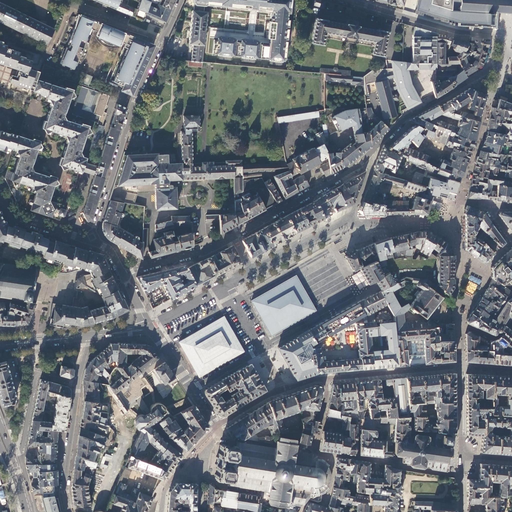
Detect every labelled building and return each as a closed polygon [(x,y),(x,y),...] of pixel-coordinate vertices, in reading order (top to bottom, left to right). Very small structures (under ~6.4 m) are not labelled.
[(119,2),(120,3),(121,0),(93,0),(103,4),(104,2),(108,4),(107,6),(114,9),(116,9),(117,7),(119,2)] [(142,20),(145,14),(149,3),(150,0),(125,0),(128,1),(126,5),(134,9),(131,16),(142,20)] [(175,1),(175,0),(163,0),(161,5),(171,9),(175,1)] [(187,0),(183,9),(192,10),(203,11),(204,6),(205,6),(207,5),(213,6),(214,4),(227,5),(227,6),(231,7),(231,6),(250,8),(250,9),(257,10),(258,9),(273,10),(270,39),(270,44),(269,44),(269,46),(259,45),(260,43),(257,42),(257,41),(253,41),(253,42),(248,41),(248,40),(245,40),(245,41),(241,41),(241,43),(236,42),(236,40),(233,40),(233,39),(229,38),(229,40),(225,39),(225,38),(221,38),(221,39),(218,38),(218,40),(214,40),(212,54),(219,55),(219,53),(232,54),(232,56),(242,57),(242,55),(256,56),(256,58),(270,60),(270,58),(283,59),(283,61),(284,61),(284,59),(285,59),(287,42),(285,42),(287,27),(289,27),(289,20),(288,20),(288,14),(290,14),(291,10),(289,10),(289,0),(290,0),(292,0),(291,0),(187,0)] [(313,0),(313,5),(325,9),(327,2),(321,0),(313,0)] [(406,0),(405,7),(415,9),(417,0),(406,0)] [(458,22),(458,10),(459,0),(417,0),(416,9),(458,22)] [(511,0),(459,0),(458,10),(492,12),(491,22),(496,23),(497,12),(506,13),(506,15),(507,15),(507,13),(511,13),(511,0)] [(0,21),(47,44),(54,29),(43,24),(0,2),(0,21)] [(126,5),(120,3),(119,2),(117,7),(116,9),(131,16),(134,9),(126,5)] [(149,3),(145,14),(151,16),(165,22),(168,16),(171,9),(161,5),(158,4),(157,6),(158,6),(157,9),(153,7),(153,5),(149,3)] [(193,44),(204,45),(207,12),(203,11),(192,10),(189,44),(193,44)] [(74,65),(75,65),(77,62),(85,41),(87,37),(86,37),(87,33),(88,34),(90,30),(93,32),(94,30),(97,23),(98,21),(91,18),(90,19),(87,18),(88,17),(80,14),(79,18),(72,16),(56,53),(61,55),(58,60),(62,61),(61,63),(67,65),(68,63),(74,65)] [(383,55),(387,32),(377,30),(358,27),(358,26),(346,24),(346,25),(327,21),(316,18),(311,43),(323,46),(324,44),(323,44),(324,37),(343,41),(355,44),(355,43),(374,47),(373,53),(372,53),(372,54),(383,56),(384,55),(383,55)] [(119,44),(121,44),(122,42),(125,35),(124,33),(115,29),(113,29),(112,28),(111,28),(108,27),(107,28),(104,27),(105,24),(101,23),(101,24),(98,31),(96,34),(98,35),(98,36),(99,37),(103,38),(102,40),(102,41),(105,43),(106,41),(109,43),(108,44),(112,45),(113,45),(114,43),(117,44),(119,45),(119,44)] [(444,63),(435,64),(436,37),(436,35),(437,33),(424,29),(415,27),(412,34),(411,63),(406,62),(406,69),(435,69),(435,76),(429,78),(431,81),(436,80),(450,77),(452,76),(451,73),(456,73),(456,72),(458,72),(462,69),(459,63),(447,63),(444,63)] [(135,84),(137,85),(154,47),(146,44),(145,44),(145,45),(141,43),(142,42),(141,40),(140,40),(139,41),(138,38),(130,35),(128,36),(125,44),(124,47),(127,48),(122,60),(122,61),(119,68),(113,81),(110,79),(109,82),(106,80),(105,82),(117,87),(118,85),(119,85),(119,84),(122,85),(121,87),(124,88),(125,87),(130,91),(135,84)] [(465,50),(467,45),(467,42),(461,40),(448,36),(444,35),(440,35),(436,35),(436,37),(435,64),(444,63),(444,45),(446,45),(446,44),(449,44),(449,45),(453,46),(453,48),(454,51),(459,52),(458,54),(455,56),(447,56),(447,63),(459,63),(458,61),(463,57),(464,56),(468,53),(468,52),(465,51),(465,50)] [(474,47),(487,49),(487,44),(488,39),(470,37),(469,40),(473,41),(472,44),(469,43),(469,46),(467,45),(465,50),(468,51),(468,50),(471,52),(474,47)] [(146,44),(154,47),(155,45),(138,38),(139,41),(140,40),(141,40),(142,42),(141,43),(145,45),(145,44),(146,44)] [(39,63),(41,55),(14,46),(12,52),(10,51),(10,50),(9,48),(8,49),(7,50),(5,49),(7,45),(0,42),(1,41),(0,40),(0,61),(1,62),(0,63),(3,65),(4,63),(5,64),(6,61),(9,61),(8,65),(9,65),(8,67),(11,68),(12,66),(19,68),(17,76),(14,75),(12,83),(23,87),(22,88),(26,89),(26,88),(30,89),(35,72),(39,73),(42,64),(39,63)] [(85,41),(77,62),(79,63),(82,59),(84,56),(87,49),(88,42),(85,41)] [(202,62),(204,45),(193,44),(191,61),(202,62)] [(470,54),(483,60),(485,55),(487,49),(474,47),(471,52),(470,54)] [(462,69),(464,72),(466,75),(472,71),(481,66),(482,63),(483,60),(470,54),(468,54),(468,53),(464,56),(473,61),(468,64),(466,63),(464,64),(463,60),(464,59),(463,57),(458,61),(459,63),(462,69)] [(390,71),(393,78),(388,79),(391,91),(397,89),(407,113),(419,107),(410,89),(406,69),(390,71)] [(450,77),(455,86),(460,82),(463,79),(466,77),(465,76),(463,72),(464,72),(462,69),(458,72),(455,75),(452,76),(450,77)] [(397,120),(401,116),(400,114),(397,115),(395,107),(394,101),(398,100),(397,94),(392,95),(391,91),(388,79),(386,80),(385,73),(381,74),(380,72),(378,70),(376,71),(374,73),(375,76),(374,76),(384,118),(385,119),(394,116),(397,120)] [(68,168),(82,172),(82,171),(85,163),(89,150),(94,151),(95,151),(99,139),(100,139),(105,126),(98,124),(98,123),(103,125),(103,124),(99,122),(101,116),(94,114),(101,93),(80,86),(70,83),(41,73),(41,74),(35,85),(33,91),(47,96),(46,98),(48,99),(52,106),(46,121),(45,121),(42,128),(44,129),(47,133),(50,131),(66,136),(68,142),(63,158),(66,159),(65,162),(68,168)] [(363,77),(350,76),(325,73),(324,80),(351,83),(351,84),(364,86),(363,77)] [(436,80),(431,81),(430,82),(435,97),(445,91),(455,86),(450,77),(437,85),(436,80)] [(118,85),(117,87),(121,88),(121,90),(132,95),(137,85),(135,84),(130,91),(125,87),(124,88),(121,87),(122,85),(119,84),(119,85),(118,85)] [(480,116),(473,114),(453,110),(451,108),(452,108),(454,109),(467,100),(469,98),(471,97),(473,90),(469,88),(455,97),(439,107),(442,113),(445,111),(447,111),(447,112),(453,113),(479,121),(480,119),(480,116)] [(483,105),(486,95),(473,90),(471,97),(469,103),(467,108),(474,110),(473,114),(480,116),(483,105)] [(511,110),(511,104),(506,102),(498,99),(497,103),(495,108),(511,110)] [(110,127),(120,130),(123,121),(127,108),(117,103),(115,108),(114,109),(115,110),(113,115),(114,115),(110,127)] [(442,113),(439,107),(438,105),(427,111),(416,117),(425,122),(434,125),(441,128),(443,123),(433,118),(430,119),(440,114),(451,118),(453,113),(447,112),(447,111),(445,111),(442,113)] [(511,114),(511,113),(511,110),(495,108),(492,107),(491,110),(491,113),(507,116),(507,113),(511,114)] [(367,122),(367,118),(366,108),(344,111),(344,108),(324,109),(324,110),(325,122),(326,125),(328,136),(349,125),(352,125),(354,134),(361,133),(359,123),(367,122)] [(369,144),(371,146),(380,137),(389,128),(388,128),(373,113),(371,108),(366,108),(367,118),(374,118),(374,121),(377,124),(371,130),(370,128),(370,126),(368,126),(368,132),(369,144)] [(277,117),(278,123),(320,117),(319,111),(277,117)] [(477,126),(479,121),(453,113),(451,118),(458,120),(457,126),(459,126),(476,131),(477,126)] [(507,116),(491,113),(490,116),(489,119),(508,123),(509,123),(510,120),(511,120),(511,117),(507,116)] [(109,200),(110,200),(124,203),(134,204),(138,190),(155,189),(155,208),(175,208),(175,187),(172,187),(172,184),(168,184),(168,183),(169,183),(169,179),(234,178),(234,166),(241,166),(241,160),(225,161),(225,162),(198,163),(192,163),(191,131),(190,131),(190,129),(196,129),(196,126),(199,126),(199,115),(183,116),(184,127),(184,131),(181,131),(182,161),(183,161),(183,163),(181,163),(175,163),(175,154),(157,154),(157,153),(151,153),(123,154),(109,200)] [(441,128),(434,125),(425,122),(416,117),(413,119),(409,121),(416,125),(422,128),(426,130),(424,135),(445,144),(448,136),(449,134),(450,131),(441,128)] [(508,123),(489,119),(488,125),(487,129),(498,131),(499,128),(507,130),(508,123)] [(475,135),(476,131),(459,126),(458,128),(443,123),(441,128),(450,131),(450,130),(474,139),(475,135)] [(334,171),(341,168),(339,153),(335,153),(335,155),(332,157),(332,153),(328,153),(328,152),(328,153),(326,149),(328,148),(327,142),(325,139),(328,138),(328,136),(326,125),(323,125),(324,134),(323,135),(322,132),(320,133),(320,132),(316,134),(316,135),(315,136),(320,145),(313,149),(313,148),(292,159),(293,161),(287,165),(289,171),(292,176),(299,172),(300,173),(320,162),(325,159),(327,163),(325,164),(322,165),(323,165),(321,166),(321,168),(320,169),(323,174),(324,174),(326,176),(334,171)] [(396,141),(389,147),(397,151),(399,148),(400,147),(402,146),(404,146),(405,146),(406,145),(406,144),(408,142),(408,141),(410,138),(411,140),(410,140),(416,146),(422,137),(418,132),(422,128),(416,125),(413,127),(410,128),(408,130),(396,141)] [(104,145),(97,167),(103,169),(104,168),(107,169),(108,169),(110,162),(119,134),(120,130),(110,127),(105,143),(107,144),(107,145),(104,145)] [(13,151),(18,136),(11,133),(11,134),(0,130),(0,148),(5,150),(6,148),(13,151)] [(474,140),(474,139),(450,130),(450,131),(449,134),(453,135),(453,134),(457,135),(456,138),(448,136),(445,144),(450,146),(452,141),(471,147),(474,141),(474,140)] [(506,135),(487,131),(486,136),(484,141),(500,144),(500,145),(502,140),(503,140),(504,141),(506,141),(509,142),(510,138),(505,137),(506,135)] [(371,146),(369,144),(368,132),(361,133),(354,134),(355,143),(352,145),(354,149),(355,148),(360,154),(362,153),(371,146)] [(23,137),(18,136),(13,151),(4,178),(6,181),(7,183),(10,190),(18,206),(32,210),(45,215),(59,219),(60,216),(64,216),(65,215),(66,212),(63,207),(64,205),(57,203),(49,200),(53,186),(55,182),(53,181),(54,179),(36,173),(34,172),(33,169),(32,167),(35,158),(38,150),(42,148),(40,143),(40,141),(36,139),(33,138),(31,140),(23,137)] [(470,150),(471,147),(452,141),(450,146),(453,148),(469,153),(470,150)] [(499,151),(500,144),(484,141),(482,145),(480,150),(500,154),(501,151),(499,151)] [(354,149),(352,145),(350,144),(341,151),(340,149),(338,150),(339,153),(341,168),(346,165),(348,164),(360,154),(355,148),(354,149)] [(442,156),(449,158),(451,153),(445,150),(429,144),(427,150),(442,156)] [(375,165),(374,171),(381,173),(384,166),(390,168),(389,171),(393,172),(396,166),(398,167),(401,162),(398,161),(400,156),(406,158),(408,155),(401,152),(401,153),(397,151),(389,147),(383,145),(380,153),(375,165)] [(429,157),(423,155),(414,151),(404,147),(401,152),(408,155),(427,163),(429,157)] [(468,156),(469,153),(453,148),(452,150),(451,153),(449,158),(452,160),(465,165),(467,161),(468,159),(467,159),(468,156)] [(442,156),(427,150),(426,149),(423,155),(429,157),(427,163),(428,164),(437,168),(440,162),(441,159),(442,156)] [(500,154),(480,150),(479,153),(478,156),(490,159),(491,155),(498,156),(497,161),(500,161),(502,162),(504,162),(505,158),(505,155),(500,154)] [(427,163),(408,155),(406,158),(407,161),(415,164),(415,167),(426,171),(427,171),(428,171),(428,170),(436,173),(437,168),(428,164),(427,163)] [(490,159),(478,156),(477,160),(476,163),(489,166),(499,168),(500,165),(496,165),(497,161),(490,159)] [(464,168),(465,165),(452,160),(450,164),(441,159),(440,162),(463,171),(464,168)] [(460,179),(460,177),(461,177),(464,171),(463,171),(440,162),(437,168),(436,173),(447,176),(447,178),(459,181),(460,179)] [(85,163),(82,171),(94,175),(104,178),(107,169),(104,168),(103,169),(97,167),(93,166),(85,163)] [(489,166),(476,163),(475,167),(474,170),(488,174),(488,173),(489,166)] [(506,170),(511,170),(511,164),(509,164),(507,163),(506,168),(501,165),(500,165),(499,168),(499,170),(499,172),(502,172),(504,172),(504,171),(505,171),(506,170)] [(257,194),(265,209),(274,204),(281,200),(269,179),(264,182),(262,178),(243,180),(243,172),(261,171),(289,171),(287,165),(287,164),(241,166),(234,166),(234,178),(234,195),(238,194),(249,189),(250,192),(253,190),(257,194)] [(488,174),(474,170),(473,173),(472,175),(478,176),(479,177),(487,178),(493,179),(493,177),(492,177),(491,176),(490,176),(490,174),(488,173),(488,174)] [(292,194),(298,191),(293,181),(293,179),(291,180),(293,186),(287,189),(283,181),(292,176),(289,171),(274,176),(285,198),(292,194)] [(365,195),(363,201),(369,204),(371,204),(372,202),(375,196),(381,180),(382,180),(382,181),(386,182),(386,181),(388,175),(381,173),(374,171),(365,195)] [(365,172),(337,188),(347,206),(349,205),(351,204),(354,203),(365,172)] [(86,201),(97,204),(102,187),(105,178),(104,178),(94,175),(89,191),(92,192),(91,194),(89,193),(86,201)] [(412,182),(388,175),(386,181),(417,191),(417,192),(430,196),(430,194),(431,188),(429,188),(412,182)] [(303,188),(309,185),(303,176),(293,181),(298,191),(303,188)] [(477,181),(471,181),(471,183),(470,186),(473,186),(473,188),(477,188),(476,190),(480,190),(481,182),(481,180),(486,181),(487,178),(479,177),(478,182),(477,181)] [(431,188),(432,187),(439,189),(446,191),(447,190),(455,193),(459,181),(447,178),(446,182),(431,179),(430,183),(429,188),(431,188)] [(481,182),(480,190),(483,190),(483,189),(488,190),(490,190),(491,187),(490,187),(491,184),(486,183),(481,182)] [(497,185),(496,191),(496,194),(504,195),(510,196),(511,191),(511,187),(504,186),(497,185)] [(436,195),(445,197),(446,191),(439,189),(432,187),(431,188),(430,194),(432,194),(436,195)] [(327,194),(316,200),(325,218),(331,215),(326,205),(331,203),(336,212),(347,206),(337,188),(327,194)] [(479,192),(479,198),(487,199),(488,190),(483,189),(483,190),(480,190),(479,192)] [(453,200),(455,193),(447,190),(446,191),(445,197),(453,200)] [(488,190),(487,199),(496,200),(496,194),(496,191),(490,190),(488,190)] [(504,195),(503,200),(506,201),(510,202),(511,200),(511,191),(510,196),(504,195)] [(252,216),(265,209),(257,194),(251,197),(248,192),(241,196),(243,201),(241,201),(238,194),(234,195),(234,201),(235,216),(237,224),(252,216)] [(429,205),(431,196),(430,196),(417,192),(411,207),(408,206),(408,209),(420,209),(419,214),(426,214),(429,205)] [(408,209),(408,206),(408,201),(382,200),(382,197),(375,196),(372,202),(371,204),(369,204),(363,201),(359,210),(359,211),(360,213),(360,214),(361,214),(362,215),(366,215),(386,214),(392,214),(401,214),(411,214),(418,214),(419,214),(420,209),(408,209)] [(139,257),(142,259),(143,242),(140,242),(137,240),(138,238),(138,236),(137,236),(135,236),(134,238),(117,229),(116,225),(119,217),(121,217),(122,217),(123,215),(122,214),(120,213),(124,203),(110,200),(101,226),(102,228),(102,231),(103,233),(104,235),(105,236),(108,240),(139,257)] [(308,204),(302,208),(310,226),(318,222),(323,219),(325,218),(316,200),(308,204)] [(92,215),(93,215),(94,212),(97,204),(86,201),(86,202),(87,202),(85,206),(84,207),(85,208),(83,214),(85,215),(88,220),(90,219),(92,215)] [(229,228),(237,224),(235,216),(234,201),(230,201),(230,204),(229,204),(230,214),(206,215),(206,222),(219,222),(220,233),(229,228)] [(432,201),(431,210),(441,211),(441,202),(432,201)] [(294,212),(287,216),(296,233),(303,229),(310,226),(302,208),(294,212)] [(478,224),(481,214),(464,208),(463,210),(463,216),(464,217),(474,220),(473,221),(475,222),(478,224)] [(511,211),(499,211),(498,214),(502,219),(509,230),(511,228),(511,211)] [(483,234),(491,228),(481,214),(478,224),(476,227),(477,228),(483,234)] [(173,225),(192,225),(192,222),(190,222),(190,216),(172,216),(172,219),(173,225)] [(276,222),(264,228),(273,245),(284,239),(296,233),(287,216),(276,222)] [(474,220),(464,217),(464,237),(471,237),(472,237),(474,233),(472,232),(472,231),(475,231),(477,228),(476,227),(473,225),(475,222),(473,221),(474,220)] [(43,254),(49,237),(14,226),(14,228),(7,226),(3,241),(9,242),(9,243),(20,247),(20,246),(26,248),(26,249),(36,252),(37,252),(43,254)] [(253,234),(242,240),(251,257),(262,251),(273,245),(264,228),(253,234)] [(487,237),(499,249),(504,245),(491,228),(483,234),(487,237)] [(177,240),(176,236),(175,233),(176,233),(175,231),(171,232),(171,230),(163,232),(164,236),(153,239),(155,250),(157,255),(165,253),(173,251),(171,241),(177,240)] [(185,248),(192,246),(192,232),(176,236),(177,240),(171,241),(173,251),(176,250),(185,248)] [(407,248),(415,246),(417,234),(411,236),(405,237),(407,248)] [(421,234),(417,234),(415,246),(414,249),(420,251),(423,245),(425,235),(421,234)] [(431,251),(438,241),(435,240),(425,235),(423,245),(420,251),(419,253),(427,257),(428,254),(429,255),(431,251)] [(56,239),(49,237),(43,254),(42,259),(59,264),(58,271),(60,271),(59,272),(66,273),(81,269),(82,269),(82,268),(83,268),(83,269),(85,270),(89,271),(90,274),(83,275),(76,279),(75,287),(74,287),(72,306),(53,303),(49,325),(63,327),(71,326),(71,324),(82,325),(94,323),(89,311),(106,306),(111,317),(129,310),(103,255),(93,251),(89,250),(89,251),(55,240),(56,239)] [(407,248),(405,237),(397,239),(389,240),(388,241),(390,252),(406,249),(407,248)] [(471,237),(464,237),(464,241),(464,251),(464,252),(467,254),(475,260),(479,251),(477,250),(478,249),(480,250),(480,249),(482,245),(481,243),(472,237),(471,237)] [(487,237),(481,243),(482,245),(492,256),(499,249),(487,237)] [(385,242),(372,246),(376,262),(383,260),(383,259),(382,255),(391,253),(390,252),(388,241),(385,242)] [(437,255),(445,245),(438,241),(431,251),(437,255)] [(361,268),(358,270),(361,276),(367,287),(369,286),(370,287),(375,296),(380,293),(396,285),(396,283),(398,282),(399,275),(400,275),(400,274),(406,274),(409,274),(410,274),(418,273),(420,274),(424,273),(428,273),(429,273),(432,272),(432,276),(432,277),(432,278),(432,279),(432,286),(433,287),(436,288),(441,291),(441,293),(446,297),(452,288),(452,280),(451,267),(451,259),(451,250),(445,245),(437,255),(434,258),(429,255),(428,254),(427,257),(425,261),(417,257),(414,261),(411,261),(410,259),(404,260),(396,261),(393,261),(392,257),(383,259),(383,260),(376,262),(373,263),(361,268)] [(492,256),(482,245),(480,249),(482,251),(481,253),(479,251),(475,260),(478,262),(483,265),(492,256)] [(207,259),(215,276),(228,270),(241,263),(232,246),(220,252),(207,259)] [(365,249),(356,252),(360,265),(372,261),(373,263),(376,262),(372,246),(365,249)] [(504,255),(499,260),(505,267),(506,267),(508,264),(511,269),(511,252),(510,249),(504,255)] [(404,260),(410,259),(413,251),(395,256),(396,261),(404,260)] [(352,273),(358,270),(361,268),(360,265),(356,252),(352,254),(344,259),(347,264),(352,273)] [(187,268),(197,286),(201,283),(212,278),(215,276),(207,259),(203,261),(202,261),(197,263),(187,268)] [(495,263),(491,267),(491,274),(491,278),(501,284),(511,292),(511,273),(506,267),(505,267),(499,260),(495,263)] [(27,263),(27,267),(0,263),(0,296),(26,300),(31,301),(31,300),(31,299),(32,292),(32,293),(32,291),(32,289),(33,289),(33,284),(34,280),(33,280),(34,277),(35,269),(36,269),(36,263),(28,263),(27,263)] [(187,268),(186,265),(172,269),(151,274),(137,277),(138,280),(145,293),(162,284),(171,299),(197,286),(187,268)] [(471,275),(463,293),(472,297),(480,279),(471,275)] [(452,309),(452,301),(446,297),(441,293),(441,291),(436,288),(433,287),(432,286),(430,283),(427,283),(426,282),(426,281),(404,278),(402,280),(404,283),(416,285),(415,287),(414,290),(417,292),(411,300),(413,301),(408,308),(406,312),(412,316),(414,313),(424,321),(440,300),(452,309)] [(501,284),(491,278),(491,280),(491,281),(489,284),(497,289),(507,296),(511,292),(501,284)] [(249,304),(269,338),(313,313),(294,279),(249,304)] [(404,283),(402,280),(398,282),(396,283),(396,285),(380,293),(387,306),(393,319),(401,315),(406,312),(408,308),(407,305),(399,310),(396,304),(404,300),(401,295),(400,294),(393,297),(390,293),(399,289),(400,290),(405,286),(404,283)] [(497,289),(489,284),(488,286),(487,289),(495,295),(497,292),(500,295),(499,298),(503,300),(507,296),(497,289)] [(495,295),(487,289),(485,293),(482,297),(489,301),(491,299),(493,299),(494,298),(497,300),(499,298),(495,295)] [(380,293),(375,296),(355,306),(333,318),(320,325),(308,333),(314,345),(317,343),(340,330),(354,322),(365,316),(366,318),(387,306),(380,293)] [(489,301),(482,297),(481,297),(479,299),(478,301),(495,312),(503,300),(499,298),(497,300),(496,302),(492,300),(493,299),(491,299),(489,301)] [(31,303),(31,301),(26,300),(25,306),(9,302),(8,311),(12,312),(15,313),(20,314),(20,315),(20,325),(27,324),(28,321),(34,306),(36,303),(31,303)] [(493,315),(492,318),(487,325),(489,327),(487,331),(491,333),(494,334),(496,334),(498,331),(499,332),(501,332),(501,331),(502,332),(504,333),(504,334),(511,340),(511,305),(507,301),(505,303),(503,300),(495,312),(493,315)] [(495,312),(478,301),(477,304),(475,306),(488,314),(489,313),(493,315),(495,312)] [(89,311),(94,323),(97,322),(103,320),(112,318),(111,317),(106,306),(89,311)] [(488,314),(475,306),(473,310),(472,312),(471,313),(481,320),(487,325),(492,318),(488,316),(489,315),(488,314)] [(12,312),(8,311),(8,315),(3,315),(3,313),(0,312),(0,318),(1,325),(13,325),(12,312)] [(13,326),(20,325),(20,315),(15,316),(15,313),(12,312),(13,325),(13,326)] [(481,320),(471,313),(467,320),(467,321),(467,322),(471,324),(477,327),(481,320)] [(401,315),(393,319),(395,334),(400,334),(432,331),(437,330),(440,331),(443,331),(445,331),(445,327),(444,327),(438,325),(438,326),(433,323),(432,325),(429,323),(427,323),(425,325),(414,324),(403,325),(401,315)] [(175,346),(195,381),(220,366),(243,353),(223,319),(175,346)] [(487,325),(481,320),(477,327),(481,329),(487,331),(489,327),(487,325)] [(320,356),(318,346),(309,348),(311,350),(316,374),(343,373),(355,372),(381,370),(398,368),(395,338),(387,340),(388,351),(373,353),(373,350),(380,349),(379,337),(375,338),(373,325),(356,326),(355,326),(355,335),(356,335),(358,352),(357,352),(358,361),(354,361),(321,364),(320,356)] [(437,338),(438,344),(453,343),(453,335),(452,326),(445,327),(445,331),(443,331),(443,332),(445,332),(445,337),(440,337),(440,331),(437,330),(437,338)] [(395,338),(398,368),(418,367),(439,365),(438,358),(435,358),(435,352),(438,352),(438,344),(437,338),(432,338),(432,331),(400,334),(400,336),(399,337),(395,337),(395,338)] [(487,347),(485,347),(485,346),(477,345),(478,341),(478,336),(469,331),(466,334),(466,346),(466,355),(466,361),(476,362),(491,363),(492,348),(489,346),(489,348),(487,348),(487,347)] [(308,333),(297,339),(303,352),(304,354),(311,350),(309,348),(309,345),(310,344),(311,345),(314,345),(308,333)] [(492,343),(492,348),(491,363),(502,364),(511,364),(511,340),(504,334),(499,340),(495,341),(492,343)] [(492,348),(492,343),(484,339),(478,336),(478,341),(489,346),(492,348)] [(297,339),(278,349),(287,365),(290,371),(296,380),(297,380),(316,374),(311,350),(304,354),(307,360),(300,364),(295,356),(303,352),(297,339)] [(453,343),(438,344),(438,352),(438,353),(442,353),(453,353),(453,346),(453,343)] [(118,345),(118,346),(117,366),(117,368),(125,365),(125,356),(126,346),(122,345),(118,345)] [(109,346),(109,347),(111,363),(110,364),(112,368),(117,366),(118,346),(113,346),(109,346)] [(134,346),(126,346),(125,356),(134,356),(134,354),(139,354),(144,347),(134,346)] [(105,351),(100,355),(108,370),(111,369),(111,370),(113,369),(112,368),(110,364),(111,363),(109,347),(105,351)] [(148,348),(144,347),(139,354),(144,357),(132,367),(136,369),(141,374),(151,366),(157,361),(153,354),(151,349),(148,348)] [(438,355),(438,358),(439,365),(445,364),(453,363),(453,353),(442,353),(442,357),(441,357),(441,355),(438,355)] [(97,357),(94,360),(102,370),(103,369),(105,371),(106,372),(105,373),(109,377),(110,374),(108,370),(100,355),(97,357)] [(90,363),(88,365),(101,373),(100,375),(102,377),(104,379),(106,378),(108,380),(109,377),(105,373),(102,370),(94,360),(90,363)] [(164,384),(175,377),(165,362),(154,370),(164,384)] [(247,390),(253,400),(268,391),(259,378),(251,362),(237,371),(241,379),(240,379),(243,384),(246,391),(247,390)] [(0,403),(1,408),(13,405),(14,399),(5,364),(0,364),(0,403)] [(85,371),(82,381),(96,385),(98,385),(108,387),(107,383),(108,381),(104,379),(102,377),(99,382),(95,380),(96,376),(99,377),(100,375),(101,373),(88,365),(85,371)] [(107,383),(108,387),(109,391),(113,397),(116,394),(124,388),(129,384),(131,382),(141,374),(136,369),(132,367),(127,365),(125,365),(117,368),(113,371),(110,374),(109,377),(108,380),(108,381),(107,383)] [(59,377),(68,380),(72,378),(72,375),(72,371),(65,371),(65,369),(60,368),(59,377)] [(235,386),(236,388),(243,384),(240,379),(241,379),(237,371),(230,374),(221,379),(226,388),(228,391),(235,386)] [(454,402),(454,387),(454,373),(437,374),(439,402),(454,402)] [(492,408),(492,375),(479,374),(466,373),(466,383),(467,396),(476,397),(477,407),(483,407),(483,400),(481,400),(481,397),(481,395),(479,395),(479,389),(486,389),(486,395),(484,395),(484,397),(485,397),(485,400),(487,400),(487,407),(492,408)] [(424,403),(435,402),(439,402),(437,374),(428,375),(422,375),(424,403)] [(413,376),(406,377),(408,403),(424,403),(422,375),(413,376)] [(511,398),(511,387),(511,376),(502,376),(492,375),(492,408),(491,414),(500,415),(501,406),(496,406),(496,398),(495,398),(494,393),(508,394),(507,397),(507,398),(511,398)] [(408,403),(406,377),(397,378),(392,378),(393,385),(394,397),(395,416),(409,416),(408,411),(408,403)] [(226,388),(221,379),(211,385),(206,388),(204,389),(204,391),(204,392),(204,393),(205,395),(218,414),(219,415),(221,416),(222,417),(224,417),(227,416),(237,409),(231,398),(224,402),(218,393),(226,388)] [(386,416),(395,416),(394,397),(381,398),(379,379),(372,380),(374,406),(368,407),(369,417),(372,417),(378,416),(378,408),(381,408),(382,409),(383,409),(383,407),(386,407),(386,416)] [(367,401),(368,407),(374,406),(372,380),(363,381),(354,382),(356,409),(357,418),(357,419),(362,419),(362,408),(361,398),(362,396),(369,396),(369,400),(368,400),(367,401)] [(83,389),(83,403),(98,405),(97,393),(98,392),(98,390),(96,390),(96,385),(82,381),(83,389)] [(36,398),(34,411),(41,412),(41,411),(44,393),(46,384),(39,382),(36,398)] [(349,430),(350,424),(349,417),(357,418),(356,409),(354,382),(344,383),(341,383),(333,384),(329,400),(342,399),(343,412),(341,412),(341,415),(344,416),(343,421),(342,428),(341,428),(341,430),(349,430)] [(49,394),(69,399),(69,395),(69,393),(69,392),(68,391),(67,390),(66,389),(55,386),(46,384),(44,393),(49,394)] [(245,405),(253,400),(247,390),(246,391),(243,384),(236,388),(238,391),(230,396),(231,398),(237,409),(245,405)] [(313,409),(317,409),(322,389),(322,387),(321,386),(320,385),(319,384),(318,384),(312,386),(307,388),(292,393),(298,410),(305,408),(305,409),(310,410),(313,410),(313,409)] [(511,415),(511,387),(511,398),(507,398),(507,405),(508,407),(501,406),(500,415),(511,415)] [(298,410),(292,393),(281,397),(269,401),(279,433),(289,434),(288,428),(285,429),(282,419),(278,421),(277,417),(298,410)] [(49,431),(57,432),(64,432),(65,426),(68,403),(69,399),(49,394),(48,397),(49,399),(53,399),(54,399),(57,399),(56,404),(55,404),(54,406),(49,406),(48,411),(50,411),(48,424),(49,425),(49,422),(53,423),(53,427),(50,426),(49,431)] [(126,414),(128,412),(116,394),(113,397),(115,399),(116,401),(126,414)] [(487,407),(483,407),(477,407),(476,397),(467,396),(467,413),(467,434),(482,435),(483,414),(491,414),(492,408),(487,407)] [(342,399),(329,400),(328,408),(329,409),(338,411),(338,415),(341,415),(341,412),(343,412),(342,399)] [(279,433),(269,401),(268,401),(246,414),(225,427),(231,437),(238,436),(240,438),(244,439),(247,437),(247,438),(247,439),(272,443),(273,436),(269,436),(259,436),(258,437),(257,435),(254,435),(253,436),(252,434),(271,421),(273,425),(272,435),(277,432),(278,433),(279,433)] [(437,417),(455,418),(454,408),(454,402),(439,402),(435,402),(435,409),(437,409),(437,417)] [(82,412),(81,417),(93,421),(96,422),(107,425),(110,407),(98,405),(83,403),(82,412)] [(412,416),(425,416),(424,403),(408,403),(408,411),(414,411),(414,415),(413,415),(412,416)] [(156,423),(157,423),(159,421),(159,420),(168,415),(166,411),(165,411),(163,408),(162,407),(160,406),(158,406),(156,406),(154,407),(152,408),(151,410),(150,411),(150,413),(150,414),(150,415),(148,416),(146,417),(145,418),(144,417),(141,417),(140,417),(138,418),(136,418),(135,420),(134,423),(134,425),(134,427),(135,429),(137,430),(139,432),(140,432),(142,432),(150,427),(152,426),(156,423)] [(207,427),(193,407),(180,415),(188,427),(183,434),(184,436),(185,438),(191,446),(200,437),(206,431),(207,430),(207,429),(207,428),(207,427)] [(338,411),(329,409),(327,419),(327,420),(327,421),(330,421),(331,420),(332,418),(337,419),(338,421),(343,421),(344,416),(341,415),(338,415),(338,411)] [(32,418),(32,422),(39,424),(41,416),(43,416),(43,411),(41,411),(41,412),(34,411),(32,418)] [(315,420),(315,414),(313,414),(313,415),(310,416),(301,419),(302,423),(312,422),(315,421),(315,420)] [(483,414),(482,435),(481,451),(490,452),(498,453),(499,436),(496,436),(496,434),(490,434),(490,433),(490,428),(491,426),(499,426),(500,415),(491,414),(483,414)] [(511,415),(500,415),(499,426),(509,427),(510,429),(510,435),(508,437),(505,437),(505,435),(503,435),(503,437),(499,436),(498,453),(506,453),(511,453),(511,415)] [(409,418),(409,416),(395,416),(386,416),(380,417),(380,423),(395,423),(394,442),(395,442),(404,443),(404,436),(408,437),(408,436),(413,437),(413,435),(415,434),(416,434),(417,430),(413,429),(408,429),(408,423),(405,423),(406,421),(409,421),(409,418)] [(441,432),(455,434),(455,425),(455,418),(437,417),(437,423),(435,423),(435,425),(437,425),(437,429),(430,428),(430,425),(427,425),(427,423),(426,423),(427,418),(426,418),(426,416),(425,416),(412,416),(409,416),(409,418),(414,418),(413,429),(417,430),(438,432),(441,432)] [(80,426),(80,427),(89,431),(89,429),(90,427),(106,432),(109,432),(111,426),(109,425),(107,425),(96,422),(81,417),(80,422),(80,426)] [(161,427),(163,430),(171,424),(168,419),(159,425),(161,427)] [(312,422),(310,432),(317,434),(319,420),(315,420),(315,421),(312,422)] [(28,443),(36,443),(37,437),(39,424),(32,422),(28,443)] [(168,436),(179,429),(174,423),(171,424),(163,430),(165,433),(168,436)] [(36,443),(56,443),(56,438),(57,432),(49,431),(50,426),(50,425),(49,425),(48,424),(47,424),(45,437),(42,437),(42,438),(37,437),(36,443)] [(357,425),(350,424),(349,430),(349,437),(347,453),(354,454),(356,429),(357,425)] [(79,434),(103,443),(106,437),(89,431),(80,427),(79,431),(79,434)] [(137,462),(152,468),(168,446),(158,436),(150,427),(142,432),(140,432),(137,439),(140,441),(132,458),(131,459),(137,461),(137,462)] [(183,434),(179,429),(168,436),(170,438),(172,441),(183,434)] [(376,436),(377,431),(372,431),(365,430),(362,430),(359,454),(381,457),(381,450),(382,441),(371,440),(371,436),(376,436)] [(341,433),(323,431),(319,450),(340,453),(341,433)] [(441,434),(441,432),(438,432),(438,434),(436,434),(426,433),(426,436),(416,434),(415,434),(413,435),(413,437),(408,436),(408,437),(404,436),(404,443),(395,442),(394,452),(394,458),(393,461),(409,463),(409,465),(411,466),(421,468),(422,468),(424,466),(424,465),(430,466),(430,468),(431,469),(446,471),(446,472),(447,470),(448,469),(447,468),(447,467),(448,467),(448,465),(447,464),(448,463),(449,463),(450,459),(449,459),(449,458),(448,458),(448,457),(448,452),(449,452),(450,452),(450,451),(451,451),(451,448),(451,447),(450,447),(451,442),(451,443),(451,440),(451,436),(448,435),(441,434)] [(311,435),(301,433),(299,441),(307,443),(309,444),(311,435)] [(344,434),(341,433),(340,453),(347,453),(349,437),(348,437),(347,438),(346,438),(346,436),(344,436),(344,434)] [(76,450),(75,457),(92,463),(95,456),(96,457),(99,448),(96,447),(97,444),(102,447),(103,443),(79,434),(76,450)] [(184,436),(183,434),(172,441),(176,445),(185,452),(188,449),(191,446),(185,438),(182,440),(181,439),(184,436)] [(217,465),(217,469),(218,471),(218,473),(217,473),(216,474),(215,477),(216,477),(216,479),(220,480),(221,478),(228,479),(228,481),(230,481),(230,485),(266,490),(266,495),(268,495),(267,499),(270,499),(269,503),(284,506),(285,501),(287,502),(286,504),(289,504),(290,502),(303,504),(309,496),(310,496),(310,491),(311,492),(313,492),(314,492),(315,492),(316,491),(317,491),(317,492),(318,491),(319,492),(320,491),(319,491),(322,490),(323,490),(323,489),(324,489),(323,489),(325,488),(325,487),(326,486),(327,485),(328,484),(328,483),(329,482),(329,481),(329,480),(330,478),(330,477),(330,476),(330,474),(329,473),(329,472),(329,470),(328,469),(328,468),(327,467),(327,466),(327,465),(326,466),(326,465),(324,463),(325,463),(324,462),(323,463),(323,462),(323,463),(321,462),(320,461),(319,461),(317,460),(315,460),(316,456),(312,454),(305,452),(294,451),(295,446),(295,443),(294,443),(294,439),(279,436),(278,441),(277,440),(276,443),(277,443),(276,448),(236,442),(236,445),(233,445),(233,447),(225,446),(225,444),(221,443),(221,445),(220,448),(221,448),(220,449),(222,450),(221,451),(220,452),(220,453),(219,453),(219,456),(219,457),(218,466),(217,465)] [(26,464),(52,462),(56,462),(56,456),(56,445),(56,443),(36,443),(28,443),(26,455),(26,464)] [(171,470),(173,468),(181,457),(168,446),(152,468),(137,462),(137,461),(131,459),(132,458),(129,457),(127,460),(130,461),(127,467),(163,480),(169,472),(169,473),(171,470)] [(103,453),(100,467),(107,469),(111,455),(103,453)] [(92,463),(75,457),(73,472),(72,483),(88,487),(93,471),(96,464),(92,463)] [(337,457),(336,457),(335,465),(345,467),(344,469),(349,470),(349,472),(358,473),(359,460),(348,459),(337,457)] [(370,462),(359,460),(358,473),(358,476),(354,475),(353,481),(357,482),(356,491),(363,492),(364,487),(372,487),(379,487),(387,487),(390,468),(390,465),(385,464),(384,479),(368,477),(370,462)] [(53,491),(57,490),(57,483),(56,483),(56,476),(56,469),(52,469),(52,466),(52,462),(26,464),(25,464),(34,492),(41,492),(53,491)] [(493,479),(494,464),(486,463),(479,463),(479,471),(478,479),(490,480),(490,479),(493,479)] [(505,480),(506,465),(499,464),(494,464),(493,479),(498,480),(505,480)] [(124,467),(119,480),(126,483),(131,470),(124,467)] [(349,470),(344,469),(336,468),(335,477),(344,479),(348,480),(349,472),(349,470)] [(378,493),(371,493),(372,487),(364,487),(363,492),(369,493),(368,496),(368,503),(367,503),(366,511),(419,511),(420,509),(422,509),(422,501),(414,501),(413,509),(413,510),(412,511),(395,511),(395,508),(396,508),(397,495),(399,495),(400,483),(398,483),(399,469),(390,468),(387,487),(379,487),(378,493)] [(344,479),(335,477),(333,487),(346,489),(346,487),(342,486),(344,479)] [(489,492),(490,480),(478,479),(467,478),(467,486),(467,496),(475,496),(475,491),(481,491),(481,492),(481,496),(489,496),(489,492)] [(198,482),(177,480),(169,492),(168,498),(167,511),(196,511),(197,499),(198,482)] [(135,503),(139,491),(140,490),(134,488),(131,495),(124,493),(127,485),(120,482),(117,490),(117,491),(116,495),(135,503)] [(90,504),(88,487),(72,483),(71,489),(71,491),(73,503),(91,506),(92,505),(92,504),(90,504)] [(346,489),(333,487),(331,496),(339,498),(349,500),(349,498),(349,495),(348,495),(349,489),(348,489),(346,489)] [(214,488),(213,503),(220,504),(221,489),(214,488)] [(237,492),(221,489),(220,504),(235,506),(237,492)] [(144,511),(146,507),(147,507),(148,507),(152,496),(139,491),(135,503),(116,495),(112,503),(114,504),(114,503),(122,506),(119,511),(144,511)] [(258,511),(261,495),(237,492),(235,506),(255,510),(255,511),(258,511)] [(44,511),(60,511),(58,498),(54,499),(53,493),(48,494),(47,494),(41,495),(41,496),(40,496),(44,511)] [(355,494),(354,499),(367,502),(367,503),(368,503),(368,496),(355,494)] [(493,496),(489,496),(481,496),(475,496),(467,496),(468,505),(474,505),(473,503),(485,503),(485,511),(502,511),(502,495),(498,495),(493,496)] [(339,498),(331,496),(329,505),(338,506),(338,502),(339,498)] [(339,498),(338,502),(353,505),(353,504),(357,505),(356,511),(366,511),(367,503),(367,502),(354,499),(349,498),(349,500),(339,498)] [(439,503),(439,509),(455,510),(455,502),(455,500),(453,499),(451,501),(451,503),(439,503)] [(422,501),(422,509),(430,509),(439,509),(439,503),(439,502),(432,502),(431,501),(422,501)] [(327,511),(328,507),(317,504),(308,502),(302,511),(327,511)]
